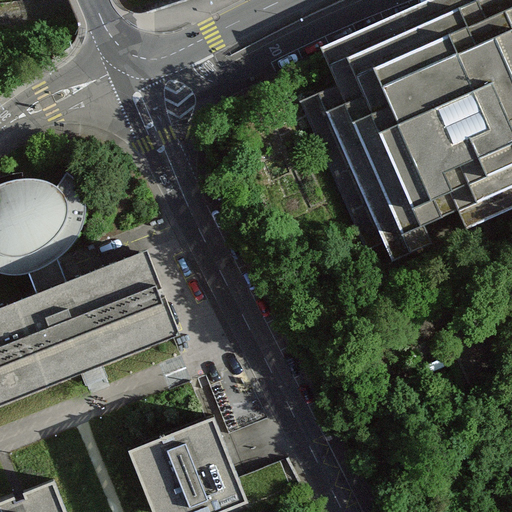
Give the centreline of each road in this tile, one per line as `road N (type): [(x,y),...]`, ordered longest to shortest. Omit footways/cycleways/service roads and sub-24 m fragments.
road 1 (residential): [(125,70),(343,511)]
road 2 (unknown): [(361,511),(396,391),(405,375),(448,350)]
road 3 (tertiary): [(287,0),(125,70)]
road 4 (residential): [(125,70),(48,103),(0,135)]
